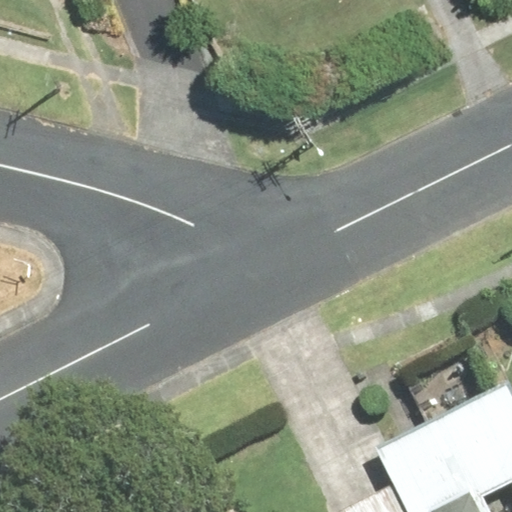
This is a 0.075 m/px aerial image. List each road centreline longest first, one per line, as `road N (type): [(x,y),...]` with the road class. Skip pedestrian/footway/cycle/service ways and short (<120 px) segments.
road 1 (residential): [(251,281),(511,149)]
road 2 (residential): [(0,405),(251,281)]
road 3 (residential): [(144,0),(181,99),(183,164),(170,213)]
road 4 (residential): [(0,170),(170,213)]
